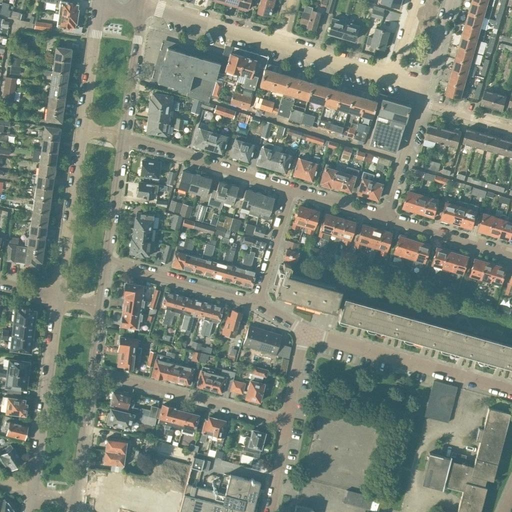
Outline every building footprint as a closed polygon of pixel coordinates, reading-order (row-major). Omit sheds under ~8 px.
[(250,0),(237,0),(236,6),(247,10),(250,0)] [(260,0),(257,12),(270,16),(274,0),(260,0)] [(484,17),(488,5),(473,0),(469,13),(484,17)] [(60,1),(58,14),(76,17),(77,12),(76,10),(77,3),(60,1)] [(315,29),(320,13),(311,10),(312,8),(305,6),(300,22),(307,24),(307,26),(315,29)] [(373,11),(371,16),(382,19),(383,14),(373,11)] [(481,28),(484,17),(469,13),(466,24),(481,28)] [(76,22),(76,17),(58,14),(57,27),(73,29),(74,23),(76,22)] [(341,36),(346,18),(343,17),(342,21),(333,18),(329,32),(341,36)] [(350,19),(346,18),(341,36),(354,40),(358,26),(349,23),(350,19)] [(51,24),(35,22),(35,23),(34,28),(50,31),(51,24)] [(477,40),(481,28),(466,24),(463,36),(477,40)] [(388,32),(376,28),(373,38),(368,37),(366,44),(371,46),(383,49),(388,32)] [(25,39),(21,32),(13,37),(17,43),(25,39)] [(481,41),(477,40),(463,36),(459,48),(474,52),(477,53),(481,41)] [(208,102),(210,97),(220,63),(221,60),(192,52),(166,44),(158,69),(155,80),(169,85),(168,87),(167,90),(208,102)] [(71,48),(55,46),(55,51),(57,52),(56,58),(70,60),(71,48)] [(474,64),(477,53),(474,52),(459,48),(456,61),(470,65),(471,63),(474,64)] [(235,83),(243,57),(230,53),(227,65),(220,63),(210,97),(217,99),(223,80),(235,83)] [(10,64),(20,66),(21,58),(11,56),(10,64)] [(256,60),(243,57),(235,83),(236,83),(253,89),(257,76),(251,75),(256,60)] [(68,73),(70,60),(56,58),(54,58),(53,64),(55,64),(54,71),(68,73)] [(467,75),(470,65),(456,61),(453,71),(467,75)] [(492,62),(487,81),(496,83),(501,65),(492,62)] [(9,73),(19,74),(20,66),(11,65),(9,73)] [(501,65),(496,83),(506,86),(511,68),(501,65)] [(271,89),(276,72),(264,69),(259,85),(271,89)] [(66,85),(68,73),(47,70),(46,75),(53,76),(52,83),(66,85)] [(471,76),(467,75),(453,71),(449,84),(464,88),(467,89),(471,76)] [(283,92),(287,76),(276,72),(271,89),(283,92)] [(15,90),(17,78),(6,76),(4,88),(15,90)] [(295,96),(300,79),(287,76),(283,92),(278,109),(276,114),(288,118),(291,108),(295,96)] [(307,99),(311,83),(300,79),(295,96),(291,108),(288,118),(300,121),(303,112),(307,99)] [(64,96),(66,85),(52,83),(50,82),(50,88),(52,88),(51,94),(64,96)] [(236,83),(230,103),(247,109),(248,105),(251,96),(253,89),(236,83)] [(323,104),(328,88),(311,83),(307,99),(303,112),(300,121),(317,126),(318,122),(323,104)] [(464,100),(467,89),(464,88),(449,84),(446,94),(461,98),(464,100)] [(13,101),(15,90),(4,88),(2,100),(13,101)] [(335,107),(340,91),(328,88),(323,104),(318,122),(317,126),(328,130),(331,121),(335,107)] [(347,111),(352,95),(340,91),(335,107),(331,121),(328,130),(340,134),(342,128),(343,124),(347,111)] [(173,96),(152,93),(150,106),(169,109),(177,110),(178,101),(172,101),(173,96)] [(49,107),(62,109),(64,96),(51,94),(49,94),(48,100),(50,100),(49,107)] [(359,114),(363,98),(352,95),(347,111),(343,124),(342,128),(340,134),(352,138),(352,137),(355,128),(359,114)] [(352,138),(364,141),(376,102),(363,98),(359,114),(355,128),(352,137),(352,138)] [(265,111),(268,101),(262,99),(261,104),(255,102),(253,107),(265,111)] [(381,99),(380,104),(368,144),(394,152),(408,107),(381,99)] [(212,110),(214,105),(202,101),(200,106),(212,110)] [(274,103),(268,101),(265,111),(276,114),(278,109),(272,107),(274,103)] [(62,109),(49,107),(47,106),(46,112),(48,112),(47,119),(60,121),(62,109)] [(168,117),(169,109),(150,106),(148,119),(170,122),(169,121),(170,117),(168,117)] [(223,116),(226,109),(216,106),(214,112),(223,116)] [(233,119),(235,112),(226,109),(223,116),(233,119)] [(168,135),(170,122),(148,119),(147,132),(168,135)] [(267,138),(272,124),(266,122),(261,136),(267,138)] [(58,140),(59,127),(44,125),(44,131),(46,131),(45,138),(58,140)] [(281,139),(284,128),(279,126),(275,137),(281,139)] [(203,148),(208,131),(198,128),(193,144),(195,145),(196,147),(200,148),(201,147),(203,148)] [(428,129),(423,148),(432,150),(437,132),(428,129)] [(212,151),(217,134),(208,131),(203,148),(205,148),(206,150),(210,151),(212,150),(212,151)] [(437,132),(432,150),(442,153),(447,135),(437,132)] [(227,137),(217,134),(212,151),(214,151),(215,153),(219,154),(220,153),(222,154),(227,137)] [(239,159),(244,142),(246,137),(236,134),(230,155),(232,156),(233,158),(236,159),(238,158),(239,159)] [(447,135),(442,153),(451,156),(456,137),(447,135)] [(58,140),(45,138),(43,137),(42,142),(44,143),(43,149),(56,151),(58,140)] [(456,137),(451,156),(460,158),(465,140),(456,137)] [(465,140),(460,158),(469,161),(475,143),(465,140)] [(254,145),(244,142),(239,159),(241,159),(242,161),(246,162),(247,161),(249,162),(254,145)] [(475,143),(469,161),(479,164),(484,145),(475,143)] [(484,145),(479,164),(488,166),(493,148),(485,146),(484,145)] [(0,153),(9,155),(10,147),(0,146),(0,153)] [(266,167),(271,150),(261,147),(256,164),(258,164),(259,166),(263,167),(264,166),(266,167)] [(349,156),(352,149),(344,147),(342,154),(349,156)] [(493,148),(488,166),(489,167),(497,169),(502,151),(494,148),(493,148)] [(56,151),(43,149),(41,149),(40,155),(42,155),(41,161),(54,163),(56,151)] [(276,170),(281,153),(271,150),(266,167),(267,167),(267,168),(271,170),(272,169),(276,170)] [(355,158),(363,160),(365,153),(357,151),(355,158)] [(502,151),(497,169),(498,169),(506,172),(510,155),(511,153),(503,151),(502,151)] [(291,156),(281,153),(276,170),(277,170),(279,172),(282,173),(283,172),(286,172),(291,156)] [(372,163),(375,156),(366,154),(364,161),(372,163)] [(312,163),(308,161),(303,178),(304,178),(305,180),(309,181),(310,180),(312,180),(319,157),(314,156),(312,163)] [(303,178),(308,161),(298,158),(293,175),(295,176),(296,177),(300,178),(301,177),(303,178)] [(391,161),(379,158),(376,169),(382,171),(383,165),(389,167),(391,161)] [(54,163),(41,161),(39,161),(39,167),(40,167),(40,173),(53,175),(54,163)] [(140,174),(157,177),(159,163),(142,161),(141,168),(139,168),(139,173),(140,174)] [(330,185),(336,166),(335,166),(334,170),(329,168),(330,165),(326,164),(320,182),(322,182),(323,185),(328,186),(330,185)] [(339,190),(344,173),(338,171),(339,168),(336,166),(330,185),(333,186),(333,188),(339,190)] [(350,191),(354,176),(356,177),(358,170),(347,166),(345,173),(344,173),(339,190),(345,192),(347,190),(350,191)] [(169,171),(165,184),(172,186),(176,173),(169,171)] [(186,190),(191,174),(189,173),(189,172),(186,171),(185,172),(182,171),(177,187),(186,190)] [(366,198),(371,181),(373,175),(362,172),(360,179),(361,179),(357,193),(360,194),(360,196),(366,198)] [(434,180),(436,175),(426,172),(424,177),(434,180)] [(53,175),(40,173),(37,173),(37,179),(39,179),(38,186),(51,188),(53,175)] [(196,193),(201,177),(200,176),(200,175),(196,174),(195,175),(191,174),(186,190),(196,193)] [(449,179),(436,175),(434,180),(434,181),(447,185),(449,179)] [(203,177),(201,177),(196,193),(206,196),(211,180),(208,179),(208,178),(205,177),(203,177)] [(377,183),(371,181),(366,198),(373,200),(374,198),(377,199),(382,181),(378,179),(377,183)] [(157,185),(139,182),(138,188),(136,188),(136,193),(137,193),(137,195),(143,196),(142,197),(153,199),(154,191),(166,191),(166,186),(162,185),(157,185)] [(223,201),(227,185),(226,184),(226,183),(222,182),(221,183),(218,182),(213,198),(223,201)] [(230,186),(227,185),(223,201),(232,204),(237,188),(235,187),(234,185),(231,184),(230,186)] [(51,188),(38,186),(36,186),(35,191),(37,192),(36,198),(49,200),(51,188)] [(485,197),(487,191),(479,189),(477,196),(485,198),(485,197)] [(250,210),(255,193),(252,192),(252,191),(248,190),(247,191),(245,190),(240,207),(250,210)] [(414,210),(419,194),(409,191),(403,209),(411,211),(412,209),(414,210)] [(492,199),(494,194),(487,191),(485,197),(492,199)] [(259,212),(264,196),(260,195),(261,194),(257,192),(256,193),(255,193),(250,210),(248,214),(258,217),(259,212)] [(423,215),(429,197),(419,194),(414,210),(417,211),(416,213),(423,215)] [(267,197),(264,196),(259,212),(264,214),(263,219),(267,220),(274,200),(271,198),(271,197),(268,196),(267,197)] [(509,205),(510,199),(501,196),(499,202),(509,205)] [(439,200),(429,197),(423,215),(431,217),(431,215),(434,216),(439,200)] [(49,200),(36,198),(34,198),(33,203),(35,203),(34,211),(48,213),(49,200)] [(177,212),(180,203),(171,200),(168,209),(177,212)] [(461,226),(467,208),(468,204),(457,200),(456,205),(451,221),(454,222),(454,224),(461,226)] [(451,221),(456,205),(447,202),(441,220),(449,223),(449,221),(451,221)] [(200,205),(195,220),(201,222),(206,207),(200,205)] [(303,225),(308,209),(306,208),(307,207),(301,205),(300,207),(299,206),(292,227),(296,229),(297,224),(303,225)] [(310,209),(308,209),(303,225),(309,227),(308,232),(312,233),(318,212),(316,211),(317,210),(311,208),(310,209)] [(477,211),(467,208),(461,226),(469,229),(469,226),(472,227),(477,211)] [(48,213),(34,211),(32,210),(31,216),(33,216),(33,222),(46,224),(48,213)] [(133,225),(134,227),(136,226),(151,229),(153,216),(136,213),(135,221),(133,222),(133,225)] [(330,234),(335,217),(333,216),(333,215),(327,213),(327,215),(326,214),(319,236),(323,237),(324,232),(330,234)] [(489,235),(494,217),(484,214),(480,230),(482,231),(481,233),(489,235)] [(499,236),(504,220),(505,216),(502,215),(501,216),(495,214),(494,217),(489,235),(497,237),(497,235),(499,236)] [(338,242),(339,237),(345,220),(343,219),(343,218),(337,216),(337,217),(335,217),(330,234),(336,235),(334,240),(338,242)] [(229,229),(232,219),(225,217),(222,227),(229,229)] [(171,225),(179,227),(180,221),(172,218),(171,225)] [(194,222),(183,219),(182,224),(193,228),(194,222)] [(240,221),(232,219),(229,229),(237,232),(240,221)] [(347,220),(345,220),(339,237),(345,238),(344,243),(348,244),(354,223),(352,222),(353,221),(347,219),(347,220)] [(511,231),(511,222),(504,220),(499,236),(502,237),(502,239),(509,241),(511,231)] [(44,236),(46,224),(33,222),(30,222),(30,227),(32,227),(31,234),(44,236)] [(203,231),(205,225),(195,222),(193,228),(203,231)] [(252,236),(253,234),(255,226),(246,223),(243,233),(252,236)] [(366,245),(371,228),(370,227),(370,226),(364,224),(363,225),(362,225),(355,247),(359,248),(360,243),(366,245)] [(215,228),(205,225),(203,231),(213,233),(215,228)] [(150,242),(151,229),(136,226),(134,227),(133,234),(132,234),(131,235),(130,239),(131,240),(132,240),(150,242)] [(263,237),(265,230),(265,229),(255,226),(253,234),(263,237)] [(376,248),(381,231),(379,230),(380,229),(374,227),(373,228),(371,228),(366,245),(371,246),(367,262),(371,263),(376,248)] [(383,231),(381,231),(376,248),(382,249),(380,254),(384,255),(391,234),(389,233),(390,232),(384,230),(383,231)] [(43,249),(44,236),(31,234),(29,234),(28,240),(30,240),(29,246),(27,246),(27,247),(43,249)] [(403,256),(408,239),(406,239),(407,237),(399,235),(393,253),(403,256)] [(252,246),(254,239),(244,237),(243,243),(252,246)] [(181,268),(189,240),(186,239),(183,247),(177,245),(172,265),(181,268)] [(413,259),(419,241),(411,239),(411,240),(408,239),(403,256),(413,259)] [(148,255),(150,242),(132,240),(131,240),(130,252),(135,253),(135,255),(142,256),(143,254),(148,255)] [(192,271),(195,257),(190,256),(194,241),(189,240),(181,268),(192,271)] [(202,274),(211,240),(211,242),(207,241),(202,259),(195,257),(192,271),(202,274)] [(212,276),(216,263),(210,261),(216,242),(211,240),(202,274),(212,276)] [(297,244),(288,241),(286,249),(295,252),(297,244)] [(427,243),(419,241),(413,259),(423,262),(428,246),(426,245),(427,243)] [(41,262),(43,249),(27,247),(8,244),(5,261),(34,265),(35,261),(41,262)] [(166,245),(161,263),(167,264),(172,246),(166,245)] [(441,268),(447,249),(439,247),(439,249),(436,248),(431,265),(441,268)] [(222,279),(230,250),(226,249),(222,264),(216,263),(212,276),(222,279)] [(298,253),(295,252),(286,249),(283,259),(295,262),(298,253)] [(451,271),(456,254),(454,253),(455,252),(447,249),(441,268),(451,271)] [(231,282),(235,267),(231,266),(235,251),(230,250),(222,279),(231,282)] [(251,287),(255,273),(250,271),(254,257),(254,256),(255,251),(251,250),(250,255),(249,255),(241,285),(251,287)] [(347,262),(350,253),(342,251),(340,260),(347,262)] [(357,255),(350,253),(347,262),(354,264),(357,255)] [(459,254),(456,254),(451,271),(461,274),(467,255),(459,253),(459,254)] [(241,285),(249,255),(245,254),(241,269),(235,267),(231,282),(241,285)] [(479,279),(485,261),(477,258),(477,260),(474,259),(469,276),(479,279)] [(489,282),(495,265),(492,265),(493,263),(485,261),(479,279),(489,282)] [(287,276),(290,265),(283,263),(283,266),(279,265),(276,274),(278,274),(280,275),(274,295),(276,295),(295,301),(315,306),(335,312),(341,291),(287,276)] [(500,285),(506,267),(497,264),(497,266),(495,265),(489,282),(500,285)] [(122,297),(124,298),(142,301),(143,294),(141,294),(142,286),(125,283),(122,297)] [(155,289),(151,303),(156,304),(160,290),(155,289)] [(166,324),(174,294),(165,292),(161,307),(166,308),(162,323),(166,324)] [(179,312),(184,297),(174,294),(166,324),(171,325),(175,311),(179,312)] [(185,329),(193,300),(184,297),(179,312),(185,314),(181,328),(185,329)] [(144,301),(142,301),(124,298),(124,304),(122,303),(121,309),(122,309),(122,312),(141,315),(142,314),(139,314),(140,306),(143,307),(144,301)] [(356,324),(362,303),(344,298),(338,319),(356,324)] [(198,317),(202,302),(193,300),(185,329),(190,330),(194,316),(198,317)] [(204,334),(212,305),(202,302),(198,317),(204,319),(200,333),(204,334)] [(375,329),(381,308),(362,303),(356,324),(375,329)] [(23,305),(15,304),(13,322),(32,325),(34,311),(31,309),(24,308),(22,306),(23,305)] [(222,308),(212,305),(204,334),(208,336),(212,321),(218,323),(222,308)] [(394,335),(400,314),(381,308),(375,329),(394,335)] [(226,320),(222,334),(234,338),(242,314),(232,311),(229,321),(226,320)] [(140,321),(141,315),(122,312),(121,318),(120,317),(119,322),(120,323),(120,325),(137,328),(138,321),(140,321)] [(412,340),(418,319),(400,314),(394,335),(412,340)] [(431,346),(437,324),(418,319),(412,340),(431,346)] [(30,338),(32,325),(13,322),(11,336),(30,338)] [(450,351),(456,330),(437,324),(431,346),(450,351)] [(275,354),(281,336),(273,333),(249,325),(244,340),(261,345),(261,346),(262,347),(261,350),(275,354)] [(467,356),(474,335),(456,330),(450,351),(467,356)] [(486,361),(492,340),(474,335),(467,356),(486,361)] [(28,352),(30,338),(11,336),(9,349),(28,352)] [(117,351),(119,351),(136,354),(137,348),(135,347),(136,339),(119,337),(119,340),(117,340),(117,344),(118,344),(117,351)] [(505,366),(511,345),(492,340),(486,361),(505,366)] [(182,341),(181,347),(190,350),(190,348),(191,344),(182,341)] [(199,350),(201,343),(192,341),(191,344),(190,348),(199,350)] [(134,370),(136,354),(119,351),(117,365),(119,365),(119,366),(120,367),(123,368),(134,370)] [(192,360),(199,362),(201,353),(194,351),(192,360)] [(164,379),(170,359),(165,357),(157,355),(151,375),(164,379)] [(27,362),(8,359),(7,367),(3,367),(3,368),(0,367),(0,372),(25,376),(27,362)] [(176,382),(181,365),(169,361),(165,377),(170,379),(170,380),(176,382)] [(193,368),(181,365),(176,382),(182,384),(183,382),(189,384),(193,368)] [(265,377),(267,370),(253,366),(245,398),(258,402),(263,384),(260,383),(262,376),(265,377)] [(209,390),(214,372),(215,370),(203,367),(198,385),(203,387),(203,388),(209,390)] [(221,374),(214,372),(209,390),(216,392),(216,390),(222,392),(225,380),(232,382),(233,379),(233,380),(235,372),(222,368),(221,374)] [(23,389),(25,376),(0,372),(0,376),(5,377),(4,387),(8,388),(7,393),(19,395),(20,389),(23,389)] [(233,380),(230,390),(237,392),(237,391),(242,392),(244,384),(239,383),(240,382),(233,380)] [(448,422),(457,387),(433,381),(432,386),(424,416),(448,422)] [(131,396),(113,391),(109,404),(128,409),(127,411),(135,413),(138,414),(140,409),(132,407),(133,403),(130,402),(131,396)] [(157,406),(159,400),(140,395),(138,406),(149,409),(151,404),(157,406)] [(20,399),(2,397),(2,404),(7,405),(6,412),(25,415),(25,414),(27,414),(28,406),(26,406),(26,404),(20,403),(20,399)] [(167,434),(173,409),(174,407),(162,404),(158,421),(166,423),(163,434),(167,434)] [(151,406),(148,416),(155,418),(158,407),(151,406)] [(489,408),(488,407),(482,429),(478,428),(475,440),(479,441),(473,468),(457,464),(459,458),(454,457),(451,456),(449,458),(431,454),(423,482),(441,486),(442,485),(462,490),(456,511),(444,511),(441,511),(479,511),(488,479),(492,480),(509,413),(489,408)] [(181,427),(185,410),(179,408),(179,410),(173,409),(167,434),(167,435),(166,441),(170,442),(173,430),(169,429),(170,424),(181,427)] [(108,423),(129,428),(132,415),(112,410),(111,414),(108,416),(106,421),(108,423)] [(192,435),(197,415),(191,413),(192,412),(185,410),(181,427),(179,432),(192,435)] [(212,435),(216,419),(208,417),(208,420),(205,419),(199,441),(204,442),(207,434),(212,435)] [(224,421),(216,419),(212,435),(218,437),(215,445),(220,446),(226,425),(223,424),(224,421)] [(26,427),(6,421),(4,426),(8,427),(6,435),(23,439),(26,427)] [(265,433),(252,429),(250,437),(246,436),(242,449),(259,454),(265,433)] [(130,441),(107,437),(105,450),(125,452),(128,453),(128,452),(130,441)] [(22,462),(10,444),(0,450),(0,451),(2,455),(0,456),(1,458),(0,461),(2,464),(4,464),(6,466),(8,465),(11,469),(22,462)] [(216,449),(214,456),(221,458),(223,451),(216,449)] [(123,465),(125,452),(105,450),(103,463),(123,465)] [(253,456),(250,468),(259,470),(262,459),(253,456)] [(204,459),(193,457),(190,467),(201,470),(204,459)] [(204,459),(201,470),(207,471),(210,461),(204,459)] [(97,492),(116,494),(118,482),(120,482),(121,475),(108,474),(107,480),(99,479),(98,485),(97,485),(96,491),(98,491),(97,492)] [(252,511),(257,493),(260,483),(229,475),(224,494),(186,484),(178,511),(252,511)] [(139,511),(141,511),(147,491),(136,489),(134,497),(131,508),(135,510),(135,511),(139,511)] [(371,509),(374,496),(346,489),(343,502),(371,509)] [(152,511),(157,494),(147,491),(141,511),(152,511)] [(116,500),(116,494),(97,492),(97,498),(96,498),(95,505),(94,504),(94,511),(99,511),(102,511),(101,511),(114,511),(116,500)] [(175,511),(179,500),(180,495),(169,492),(168,497),(163,511),(175,511)] [(163,511),(168,497),(157,494),(152,511),(163,511)] [(0,511),(1,511),(11,506),(8,501),(7,501),(5,499),(2,500),(0,497),(0,511)]
